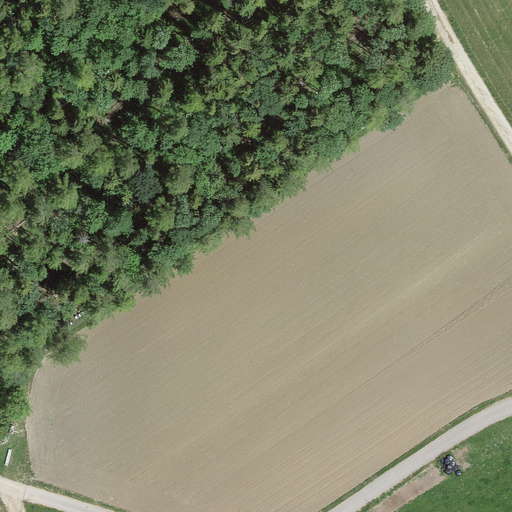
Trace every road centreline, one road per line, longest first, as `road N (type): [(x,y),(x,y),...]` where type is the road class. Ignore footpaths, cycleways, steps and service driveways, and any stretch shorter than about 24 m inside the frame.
road 1 (track): [(340,511),(511,409)]
road 2 (track): [(511,149),(426,0)]
